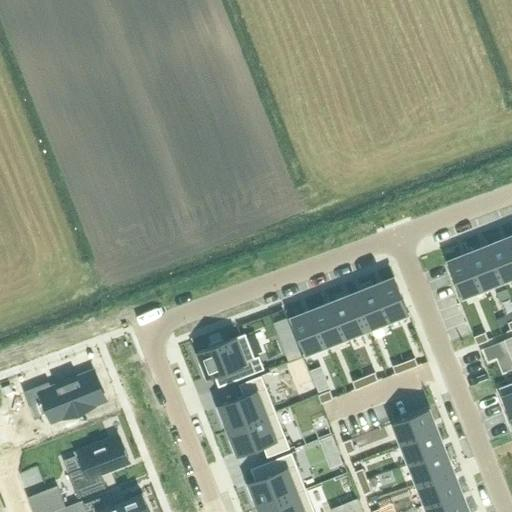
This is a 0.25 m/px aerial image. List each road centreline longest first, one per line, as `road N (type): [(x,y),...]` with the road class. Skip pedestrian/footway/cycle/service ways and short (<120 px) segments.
road 1 (residential): [(400,233),(143,329),(216,511)]
road 2 (residential): [(400,233),(506,511)]
